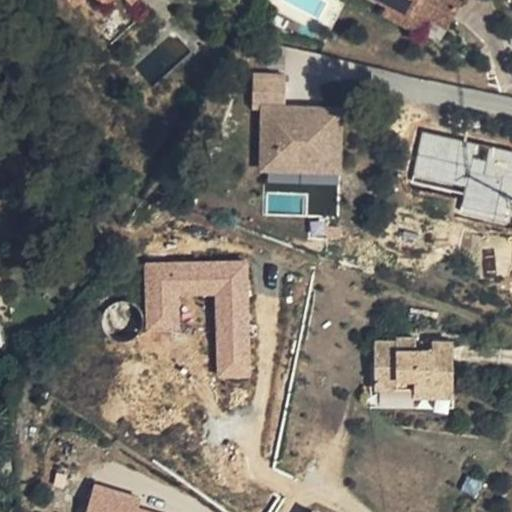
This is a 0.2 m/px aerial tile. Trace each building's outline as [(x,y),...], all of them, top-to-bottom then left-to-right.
[(385,0),(387,1),(407,12),(410,6),(430,15),(431,12),(449,22),(460,0),(385,0)] [(421,32),(430,15),(410,6),(407,12),(387,1),(382,12),(421,32)] [(431,12),(430,15),(448,25),(449,22),(431,12)] [(262,107),(261,169),(302,170),(303,158),(340,159),(341,107),(285,106),(285,75),(252,75),(252,107),(262,107)] [(511,149),(420,131),(410,182),(463,193),(458,213),(511,224),(511,220),(511,149)] [(303,158),(302,170),(340,171),(340,159),(303,158)] [(218,377),(249,376),(245,261),(144,264),(147,330),(178,329),(177,294),(215,293),(218,377)] [(82,336),(62,360),(74,369),(80,362),(94,345),(82,336)] [(375,354),(375,388),(398,387),(398,377),(415,377),(415,387),(415,389),(432,389),(432,395),(453,395),(454,341),(432,341),(432,343),(432,349),(416,349),(416,343),(416,338),(396,338),(396,341),(396,353),(375,354)] [(375,341),(375,354),(396,353),(396,341),(375,341)] [(398,377),(398,387),(415,387),(415,377),(398,377)] [(136,511),(138,508),(141,499),(94,485),(86,511),(136,511)]
